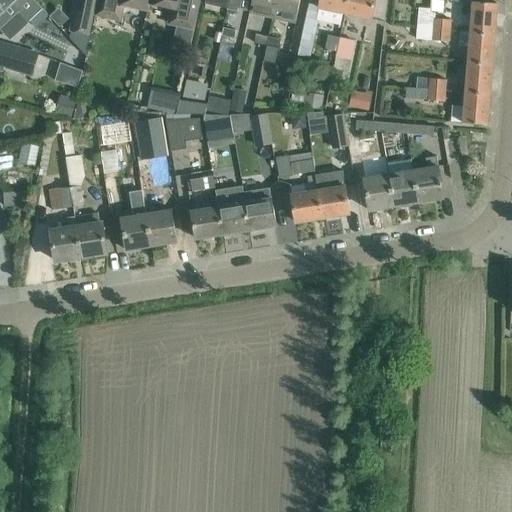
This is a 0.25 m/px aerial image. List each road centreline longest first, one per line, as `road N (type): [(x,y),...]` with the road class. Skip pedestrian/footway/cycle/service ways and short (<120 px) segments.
road 1 (unclassified): [(0,316),(456,241),(489,224)]
road 2 (unclassified): [(489,224),(500,203),(511,79)]
